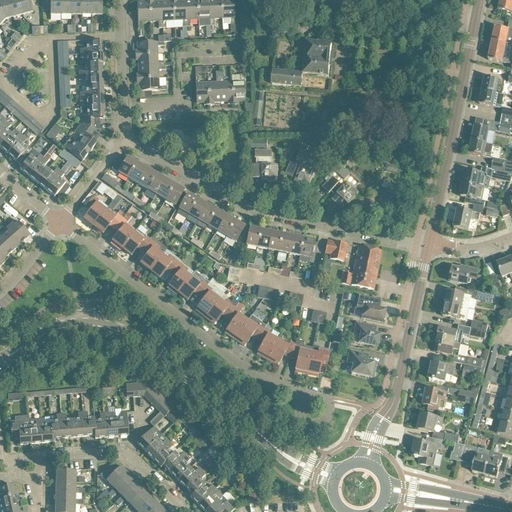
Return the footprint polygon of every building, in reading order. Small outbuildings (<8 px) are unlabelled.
[(23,15),(18,0),(12,0),(13,1),(9,2),(13,18),(23,15)] [(18,0),(23,15),(33,12),(29,0),(18,0)] [(61,16),(60,0),(50,0),(50,15),(61,16)] [(60,0),(61,16),(61,18),(71,19),(71,16),(70,0),(60,0)] [(81,0),(70,0),(71,16),(81,16),(81,0)] [(91,0),(81,0),(81,16),(92,16),(91,0)] [(91,0),(92,16),(102,16),(101,0),(91,0)] [(144,3),(137,3),(137,5),(138,23),(138,30),(139,30),(142,30),(142,23),(150,22),(149,0),(144,0),(144,3)] [(153,0),(150,0),(149,0),(150,22),(158,22),(159,29),(162,29),(161,2),(154,2),(153,0)] [(174,21),(173,0),(168,0),(168,2),(161,2),(162,29),(166,28),(166,22),(174,21)] [(186,28),(185,1),(178,1),(177,0),(173,0),(174,21),(182,21),(183,28),(183,32),(187,32),(186,28)] [(192,0),(192,1),(185,1),(186,28),(187,32),(190,31),(190,21),(198,20),(197,0),(192,0)] [(202,0),(197,0),(198,20),(198,27),(211,26),(209,0),(202,0)] [(209,0),(211,26),(211,30),(214,30),(214,19),(222,19),(221,0),(209,0)] [(221,0),(222,19),(230,19),(231,31),(235,31),(234,19),(233,0),(221,0)] [(511,0),(500,0),(498,10),(511,12),(511,0)] [(0,11),(5,20),(13,18),(9,2),(5,3),(4,1),(0,1),(0,11)] [(495,27),(492,41),(511,45),(511,20),(510,20),(507,30),(505,29),(495,27)] [(283,23),(282,31),(299,33),(300,25),(283,23)] [(12,36),(18,42),(21,38),(16,33),(12,36)] [(303,74),(328,77),(331,44),(306,41),(302,74),(303,74)] [(510,65),(511,52),(511,45),(492,41),(488,60),(510,65)] [(57,45),(58,53),(58,58),(63,58),(63,52),(68,52),(67,42),(58,43),(57,45)] [(80,55),(104,53),(103,42),(86,43),(87,49),(80,50),(80,55)] [(137,51),(135,51),(135,56),(157,55),(157,47),(163,47),(163,43),(158,43),(157,43),(139,44),(137,44),(137,51)] [(68,52),(63,52),(63,58),(58,58),(58,66),(68,66),(68,52)] [(104,53),(80,55),(80,59),(87,59),(87,64),(85,65),(104,64),(104,53)] [(158,63),(157,55),(135,56),(135,61),(138,61),(138,68),(165,67),(171,67),(171,63),(165,64),(165,63),(158,63)] [(104,64),(85,65),(85,71),(79,71),(79,76),(103,75),(102,65),(104,65),(104,64)] [(58,66),(59,80),(64,80),(64,74),(69,74),(68,66),(58,66)] [(165,67),(138,68),(138,75),(136,75),(136,80),(159,79),(158,71),(165,71),(165,67)] [(302,74),(273,71),(271,85),(301,88),(303,74),(302,74)] [(69,87),(69,77),(69,74),(64,74),(64,80),(59,80),(60,88),(69,87)] [(103,86),(103,75),(79,76),(79,81),(86,81),(86,87),(103,86)] [(240,82),(232,82),(233,105),(238,105),(238,102),(245,102),(244,82),(244,75),(240,75),(240,82)] [(219,76),(216,76),(216,83),(208,84),(209,106),(214,106),(214,103),(221,103),(219,76)] [(219,76),(221,103),(228,103),(228,105),(233,105),(232,82),(224,83),(223,76),(219,76)] [(199,77),(195,77),(196,84),(195,84),(196,104),(204,104),(204,106),(209,106),(208,84),(199,84),(199,77)] [(485,77),(482,91),(496,94),(502,95),(505,82),(485,77)] [(159,91),(166,91),(166,87),(159,87),(159,79),(136,80),(136,85),(139,85),(139,92),(159,91)] [(104,97),(103,86),(86,87),(86,93),(80,93),(80,98),(104,97)] [(60,88),(60,102),(65,101),(65,96),(70,95),(69,87),(60,88)] [(479,104),(493,107),(501,109),(503,95),(502,95),(496,94),(482,91),(482,92),(481,92),(480,92),(479,97),(477,98),(477,102),(477,103),(479,104)] [(0,103),(5,108),(9,104),(12,101),(2,92),(0,93),(0,96),(3,99),(0,102),(0,103)] [(70,101),(70,98),(70,95),(65,96),(65,101),(60,102),(61,109),(70,109),(70,101)] [(104,97),(80,98),(80,103),(87,102),(87,108),(80,108),(80,109),(104,107),(104,97)] [(15,110),(18,106),(12,101),(9,104),(5,108),(16,117),(19,113),(15,110)] [(19,113),(16,117),(22,122),(28,115),(18,106),(15,110),(19,113)] [(80,109),(81,115),(81,125),(94,129),(95,130),(100,131),(99,123),(97,123),(97,119),(105,119),(104,107),(80,109)] [(501,116),(503,117),(511,118),(511,110),(503,109),(501,116)] [(31,124),(34,120),(28,115),(22,122),(32,131),(35,128),(31,124)] [(499,132),(508,134),(511,135),(511,118),(503,117),(501,126),(500,125),(499,132)] [(476,119),(472,141),(486,144),(489,130),(493,131),(494,123),(476,119)] [(45,129),(38,124),(34,120),(31,124),(35,128),(32,131),(38,137),(45,129)] [(0,146),(11,135),(6,131),(11,126),(7,123),(0,130),(0,146)] [(94,129),(81,125),(74,133),(80,137),(76,142),(89,153),(96,144),(88,137),(94,129)] [(55,126),(49,133),(46,137),(54,143),(63,132),(55,126)] [(11,135),(0,146),(0,148),(7,155),(23,137),(20,134),(15,130),(11,135)] [(23,137),(7,155),(16,162),(18,159),(21,162),(31,150),(28,148),(28,141),(23,137)] [(67,143),(64,147),(75,155),(82,162),(89,153),(76,142),(71,138),(67,143)] [(472,141),(469,155),(490,159),(493,145),(486,144),(472,141)] [(47,154),(29,177),(37,184),(48,170),(43,167),(47,161),(48,162),(51,157),(50,156),(56,148),(53,146),(47,154)] [(31,149),(31,150),(21,162),(19,165),(22,167),(20,170),(29,177),(47,154),(43,158),(40,155),(39,156),(31,149)] [(59,156),(62,159),(63,159),(66,162),(71,156),(67,153),(64,150),(63,150),(59,156)] [(256,165),(251,165),(250,165),(250,178),(258,178),(258,176),(261,176),(261,181),(266,181),(268,183),(271,183),(273,181),(277,181),(277,165),(271,165),(271,151),(254,151),(254,158),(256,158),(256,165)] [(293,181),(298,183),(299,186),(302,187),(304,186),(308,188),(314,173),(308,171),(314,158),(299,151),(296,158),(297,159),(294,165),(290,163),(284,175),(292,178),(292,176),(295,177),(293,181)] [(81,164),(73,158),(71,156),(66,162),(76,169),(81,164)] [(117,159),(111,169),(128,179),(137,163),(127,158),(124,163),(117,159)] [(511,163),(493,159),(491,170),(490,170),(490,171),(511,175),(511,163)] [(146,169),(137,163),(128,179),(137,184),(146,169)] [(329,179),(321,187),(328,194),(331,190),(336,194),(331,200),(338,206),(343,201),(347,205),(358,193),(354,190),(356,188),(360,183),(350,174),(338,163),(332,170),(326,177),(329,179)] [(37,184),(46,190),(60,172),(56,169),(52,174),(48,170),(37,184)] [(156,174),(146,169),(137,184),(147,190),(156,174)] [(482,169),(480,175),(487,176),(489,177),(491,177),(511,181),(511,178),(511,175),(490,171),(482,169)] [(60,172),(46,190),(54,197),(56,195),(65,184),(60,180),(64,175),(60,172)] [(462,172),(460,182),(463,182),(463,184),(461,184),(461,185),(484,189),(488,190),(491,177),(489,177),(487,176),(480,175),(475,174),(465,172),(465,173),(462,172)] [(165,180),(156,174),(147,190),(156,195),(165,180)] [(156,195),(166,201),(175,185),(165,180),(156,195)] [(104,194),(113,201),(117,196),(108,189),(99,182),(93,189),(102,196),(104,194)] [(166,201),(175,206),(184,191),(175,185),(166,201)] [(471,205),(484,208),(485,201),(482,201),(483,196),(484,189),(461,185),(460,189),(459,190),(458,194),(458,195),(460,196),(460,197),(472,199),(471,205)] [(380,202),(378,206),(389,211),(391,207),(396,194),(386,189),(380,202)] [(188,194),(177,214),(186,219),(197,200),(188,194)] [(94,226),(109,207),(108,207),(108,208),(93,197),(92,198),(88,195),(82,204),(90,211),(84,219),(94,226)] [(197,200),(186,219),(196,225),(207,205),(197,200)] [(207,205),(196,225),(205,230),(207,226),(216,211),(207,205)] [(501,207),(500,209),(503,218),(509,215),(505,205),(501,207)] [(115,227),(122,219),(125,215),(120,211),(117,214),(109,207),(94,226),(103,234),(111,224),(115,227)] [(499,211),(488,209),(486,217),(497,219),(499,211)] [(470,220),(479,222),(480,215),(457,210),(454,228),(468,231),(470,220)] [(207,226),(217,232),(226,216),(216,211),(207,226)] [(122,248),(122,249),(137,230),(136,229),(136,230),(127,224),(132,217),(127,213),(125,215),(122,219),(115,227),(120,231),(111,243),(120,251),(122,248)] [(226,216),(217,232),(226,237),(235,222),(226,216)] [(30,236),(25,231),(16,220),(9,227),(23,242),(30,236)] [(245,227),(235,222),(226,237),(236,243),(245,227)] [(9,227),(8,227),(2,233),(17,248),(23,242),(9,227)] [(250,228),(249,229),(246,246),(257,248),(260,230),(250,228)] [(131,256),(139,246),(144,249),(151,240),(146,236),(146,237),(137,230),(122,249),(131,256)] [(257,248),(267,250),(271,233),(260,230),(257,248)] [(0,243),(10,254),(17,248),(2,233),(0,234),(0,243)] [(267,250),(278,252),(282,235),(271,233),(267,250)] [(292,237),(282,235),(278,252),(289,255),(292,237)] [(303,239),(292,237),(289,255),(300,257),(303,239)] [(303,239),(300,257),(310,259),(309,264),(313,265),(317,244),(314,243),(314,241),(303,239)] [(150,271),(162,256),(164,254),(158,249),(160,247),(151,240),(144,249),(148,253),(141,263),(150,271)] [(345,255),(347,245),(333,242),(333,243),(327,242),(325,254),(331,255),(330,260),(343,263),(345,255)] [(3,260),(10,254),(0,243),(0,256),(5,263),(5,262),(3,260)] [(381,252),(361,248),(359,247),(353,276),(352,276),(343,274),(341,283),(351,285),(351,284),(351,285),(351,286),(373,291),(381,252)] [(172,272),(179,263),(170,256),(169,258),(164,254),(162,256),(150,271),(160,278),(167,268),(172,272)] [(497,264),(501,273),(502,277),(510,275),(511,281),(511,260),(511,258),(497,264)] [(179,263),(172,272),(177,276),(167,288),(176,295),(178,293),(190,278),(185,274),(188,270),(179,263)] [(228,275),(240,277),(241,271),(229,268),(228,275)] [(467,271),(453,268),(450,282),(467,286),(469,278),(476,280),(478,271),(468,269),(467,271)] [(196,290),(200,294),(209,283),(195,272),(190,278),(178,293),(188,300),(196,290)] [(240,277),(228,275),(227,282),(239,284),(240,277)] [(502,291),(496,275),(489,277),(496,296),(500,297),(503,298),(501,291),(502,291)] [(205,298),(196,310),(205,318),(218,301),(223,294),(209,283),(200,294),(205,298)] [(264,300),(266,288),(259,287),(257,298),(264,300)] [(271,301),(273,290),(266,288),(264,300),(271,301)] [(448,292),(445,304),(469,309),(470,302),(471,297),(461,294),(461,295),(448,292)] [(496,296),(479,292),(477,300),(493,303),(499,304),(500,297),(496,296)] [(294,306),(297,294),(290,293),(288,305),(294,306)] [(301,307),(304,296),(297,294),(294,306),(301,307)] [(364,297),(357,295),(354,309),(363,311),(361,319),(383,323),(386,310),(380,308),(381,301),(364,297)] [(214,325),(224,313),(229,317),(235,308),(238,303),(234,299),(231,302),(227,299),(223,305),(218,301),(205,318),(214,325)] [(234,320),(225,333),(235,340),(247,322),(238,316),(241,312),(244,306),(239,303),(235,308),(229,317),(234,320)] [(469,309),(445,304),(442,316),(455,319),(455,320),(466,322),(467,316),(469,309)] [(505,310),(500,312),(500,314),(503,323),(509,321),(505,310)] [(317,324),(320,312),(313,311),(310,322),(317,324)] [(317,324),(324,325),(327,314),(320,312),(317,324)] [(247,322),(235,340),(244,347),(253,334),(259,338),(264,328),(266,326),(252,316),(247,322)] [(488,325),(472,321),(471,329),(486,332),(488,325)] [(355,323),(353,335),(359,336),(358,344),(367,346),(377,348),(378,346),(379,346),(380,342),(379,340),(380,335),(375,334),(376,328),(366,326),(355,323)] [(440,328),(437,341),(461,346),(462,340),(462,341),(463,335),(469,336),(471,329),(458,326),(457,332),(440,328)] [(264,341),(257,354),(267,360),(278,341),(268,336),(270,331),(264,328),(259,338),(264,341)] [(486,332),(471,329),(469,336),(485,340),(486,332)] [(335,335),(333,343),(341,344),(343,337),(335,335)] [(278,366),(285,352),(291,355),(295,345),(290,342),(288,347),(278,341),(267,360),(278,366)] [(295,345),(291,355),(298,357),(297,361),(295,372),(306,375),(311,354),(312,348),(306,347),(303,347),(304,342),(297,341),(295,345)] [(485,370),(490,352),(488,351),(487,351),(484,361),(459,356),(460,352),(459,352),(461,346),(441,341),(437,341),(434,353),(454,357),(453,363),(465,365),(485,370)] [(496,359),(499,347),(494,346),(491,358),(496,359)] [(311,354),(306,375),(318,377),(319,372),(323,373),(324,366),(326,367),(328,357),(329,350),(319,348),(312,347),(312,348),(311,354)] [(362,361),(363,355),(350,352),(348,361),(354,362),(351,374),(373,379),(377,364),(362,361)] [(491,358),(488,369),(493,370),(496,359),(491,358)] [(429,379),(439,381),(445,382),(446,375),(452,377),(454,369),(432,364),(429,379)] [(485,370),(465,365),(465,366),(462,366),(461,371),(463,371),(462,376),(479,380),(478,386),(480,387),(485,370)] [(485,381),(490,382),(496,384),(497,380),(491,378),(493,370),(488,369),(485,381)] [(485,381),(482,392),(487,394),(490,382),(485,381)] [(149,383),(138,384),(139,397),(144,397),(149,383)] [(149,383),(144,397),(148,400),(157,391),(149,383)] [(449,394),(448,397),(457,399),(461,400),(463,392),(450,389),(449,394)] [(438,414),(438,410),(443,410),(445,402),(447,403),(448,397),(449,394),(426,390),(423,405),(429,407),(428,411),(438,414)] [(161,396),(157,391),(148,400),(152,404),(161,396)] [(482,392),(479,404),(484,405),(487,394),(482,392)] [(156,409),(165,400),(161,396),(152,404),(156,409)] [(165,400),(156,409),(160,413),(169,404),(165,400)] [(160,413),(150,423),(154,427),(165,417),(173,425),(178,419),(181,416),(173,408),(169,404),(160,413)] [(479,404),(476,415),(481,417),(484,405),(479,404)] [(511,425),(511,412),(504,411),(501,422),(511,425)] [(106,438),(117,437),(116,420),(115,420),(115,413),(109,413),(109,414),(104,415),(106,438)] [(128,436),(127,426),(126,413),(121,413),(122,420),(116,420),(117,437),(128,436)] [(56,442),(56,439),(63,439),(61,414),(56,415),(57,421),(51,422),(52,443),(53,443),(53,442),(56,442)] [(63,439),(74,438),(72,420),(66,420),(66,414),(61,414),(63,439)] [(84,437),(82,414),(78,415),(78,419),(72,420),(74,438),(84,437)] [(95,439),(94,420),(88,420),(87,414),(82,414),(84,437),(95,436),(95,439)] [(95,439),(106,438),(104,415),(99,415),(100,422),(95,423),(94,420),(95,439)] [(421,415),(418,430),(434,433),(436,426),(442,427),(443,420),(421,415)] [(476,415),(472,427),(477,429),(481,417),(476,415)] [(31,445),(30,427),(29,420),(29,416),(15,417),(15,422),(10,422),(11,437),(15,436),(15,441),(19,441),(20,445),(31,445)] [(186,427),(189,424),(181,416),(178,419),(186,427)] [(52,443),(51,422),(50,422),(50,425),(45,426),(44,419),(40,420),(42,444),(52,443)] [(42,444),(40,420),(35,420),(29,420),(30,427),(31,445),(42,444)] [(511,438),(511,425),(501,422),(498,435),(511,438)] [(189,424),(186,427),(190,431),(188,433),(192,436),(193,435),(196,432),(189,424)] [(154,427),(137,444),(145,452),(162,435),(154,427)] [(196,432),(193,435),(197,438),(201,442),(204,439),(196,432)] [(456,444),(458,444),(460,437),(446,434),(444,441),(456,444)] [(170,443),(162,435),(145,452),(153,460),(170,443)] [(204,439),(201,442),(205,447),(209,450),(212,447),(208,444),(204,439)] [(412,456),(418,457),(421,458),(420,465),(433,467),(437,446),(415,441),(414,448),(413,448),(411,454),(412,455),(412,456)] [(173,447),(170,443),(153,460),(160,468),(177,451),(173,447)] [(454,449),(453,453),(462,456),(464,449),(464,446),(458,444),(456,444),(454,449)] [(207,452),(215,459),(219,455),(212,447),(209,450),(207,452)] [(460,461),(467,463),(466,467),(473,469),(472,472),(484,475),(491,452),(473,447),(472,451),(464,449),(462,456),(460,461)] [(160,468),(161,468),(163,466),(170,473),(187,456),(183,453),(179,449),(177,451),(160,468)] [(491,452),(484,475),(497,479),(498,473),(504,475),(508,459),(498,456),(498,454),(491,452)] [(219,455),(215,459),(213,460),(221,468),(227,462),(219,455)] [(177,481),(190,469),(186,464),(190,460),(187,456),(170,473),(177,481)] [(100,476),(104,480),(106,482),(107,481),(114,489),(128,475),(120,467),(119,469),(113,463),(100,476)] [(185,488),(202,472),(199,468),(194,473),(190,469),(177,481),(185,488)] [(234,470),(231,473),(239,481),(242,478),(234,470)] [(76,472),(56,471),(56,482),(75,483),(76,472)] [(202,472),(185,488),(192,496),(190,498),(205,484),(201,480),(205,475),(202,472)] [(136,483),(128,475),(114,489),(122,496),(136,483)] [(75,494),(75,483),(56,482),(56,493),(75,494)] [(122,496),(129,504),(143,490),(136,483),(122,496)] [(215,489),(212,486),(207,490),(203,487),(205,484),(190,498),(198,506),(215,489)] [(0,488),(0,499),(18,496),(17,491),(14,491),(13,486),(0,488)] [(219,492),(218,493),(215,489),(198,506),(204,511),(207,511),(223,497),(223,496),(219,492)] [(151,498),(143,490),(129,504),(137,511),(151,498)] [(100,503),(109,494),(105,491),(97,500),(100,503)] [(109,494),(100,503),(108,496),(111,499),(116,494),(112,491),(109,494)] [(56,493),(55,504),(75,505),(75,494),(56,493)] [(18,496),(0,499),(0,510),(0,511),(18,507),(17,502),(19,502),(18,496)] [(218,501),(207,511),(231,511),(235,509),(234,509),(230,504),(227,501),(223,497),(218,501)] [(119,506),(123,502),(120,498),(115,503),(119,506)] [(152,511),(159,506),(151,498),(137,511),(152,511)]
